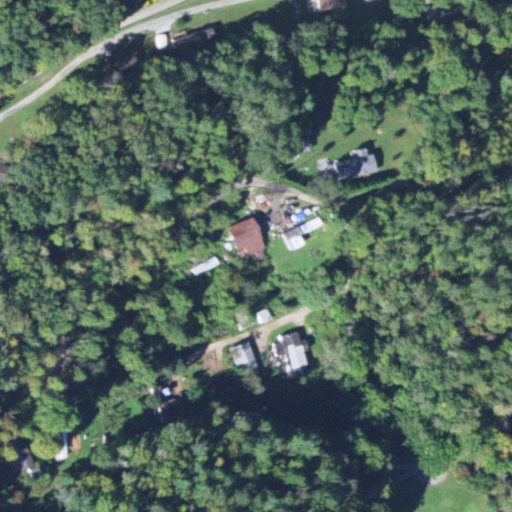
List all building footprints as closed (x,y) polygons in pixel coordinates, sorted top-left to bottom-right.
[(346,6),(344,0),(317,0),(320,12),(346,6)] [(172,41),(174,49),(202,41),(199,33),(172,41)] [(156,50),(165,50),(164,36),(156,37),(156,50)] [(104,60),(110,76),(135,67),(130,51),(104,60)] [(334,164),(338,181),(376,172),(372,155),(366,156),(365,149),(352,152),(354,160),(334,164)] [(320,226),(317,218),(280,234),(288,252),(302,245),(298,236),(320,226)] [(237,260),(263,251),(252,219),(226,228),(237,260)] [(279,337),(281,343),(273,345),(275,358),(285,356),(289,378),(298,376),(297,369),(306,367),(302,341),(298,342),(297,334),(279,337)] [(230,348),(245,395),(263,389),(248,343),(230,348)]
